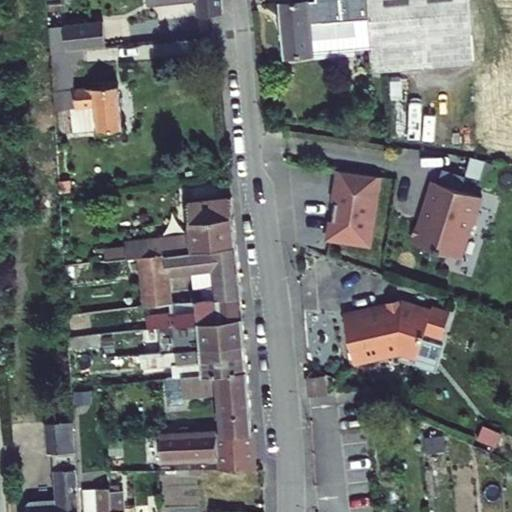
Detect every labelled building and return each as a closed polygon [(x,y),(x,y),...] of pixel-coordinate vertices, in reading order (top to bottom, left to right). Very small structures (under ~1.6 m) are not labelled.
[(147,0),(148,2),(172,0),(198,0),(200,16),(211,14),(223,13),(221,0),(147,0)] [(275,0),(282,58),(375,46),(378,69),(471,55),(463,0),(275,0)] [(63,25),(66,50),(82,48),(106,46),(103,21),(63,25)] [(74,132),(123,128),(118,85),(74,88),(73,65),(83,64),(82,48),(66,50),(52,52),(55,90),(57,109),(71,107),(74,132)] [(443,167),(438,181),(462,189),(467,175),(443,167)] [(338,189),(331,237),(368,243),(379,176),(337,170),(334,188),(338,189)] [(420,238),(418,244),(457,256),(468,223),(474,225),(483,196),(435,180),(430,197),(433,198),(424,227),(420,226),(416,237),(420,238)] [(105,247),(106,260),(237,245),(232,196),(188,201),(191,232),(125,239),(126,245),(105,247)] [(237,245),(141,256),(147,306),(171,303),(167,274),(193,272),(214,269),(216,298),(241,295),(237,245)] [(194,289),(202,289),(203,300),(216,298),(214,269),(193,272),(194,289)] [(177,313),(117,320),(119,331),(159,326),(243,317),(241,295),(216,298),(203,300),(197,300),(198,311),(177,313)] [(197,300),(176,303),(177,313),(198,311),(197,300)] [(379,311),(378,307),(344,314),(353,359),(367,356),(367,360),(386,356),(386,352),(401,349),(416,364),(435,370),(441,344),(424,338),(426,331),(443,336),(449,314),(432,309),(431,314),(403,305),(401,311),(392,308),(383,310),(379,311)] [(159,326),(162,351),(245,343),(243,317),(159,326)] [(69,348),(101,345),(101,333),(69,337),(69,348)] [(141,354),(142,368),(173,365),(202,362),(203,374),(248,370),(245,343),(162,351),(141,354)] [(173,365),(174,377),(182,376),(203,374),(202,362),(173,365)] [(221,393),(224,432),(253,430),(248,370),(203,374),(182,376),(184,396),(221,393)] [(167,378),(168,403),(184,402),(184,396),(182,376),(174,377),(167,378)] [(310,383),(310,403),(330,403),(330,382),(310,383)] [(81,390),(81,402),(91,402),(91,391),(81,390)] [(374,405),(376,422),(394,421),(393,410),(387,411),(386,405),(374,405)] [(401,422),(402,434),(412,433),(410,421),(401,422)] [(74,422),(45,423),(47,454),(53,453),(76,452),(74,422)] [(478,439),(495,448),(502,435),(485,427),(478,439)] [(187,457),(219,456),(217,433),(188,434),(188,430),(180,431),(180,435),(185,435),(187,457)] [(257,469),(253,430),(224,432),(217,433),(219,456),(220,469),(257,469)] [(187,457),(185,435),(180,435),(160,436),(162,459),(187,457)] [(109,448),(110,461),(124,460),(123,447),(109,448)] [(80,511),(76,452),(53,453),(54,470),(57,472),(59,500),(59,511),(80,511)] [(111,511),(110,490),(110,487),(97,488),(97,511),(111,511)] [(84,489),(84,511),(97,511),(97,488),(84,489)] [(125,511),(126,505),(125,490),(110,490),(111,511),(125,511)] [(31,502),(26,505),(26,511),(59,511),(59,500),(31,502)]
